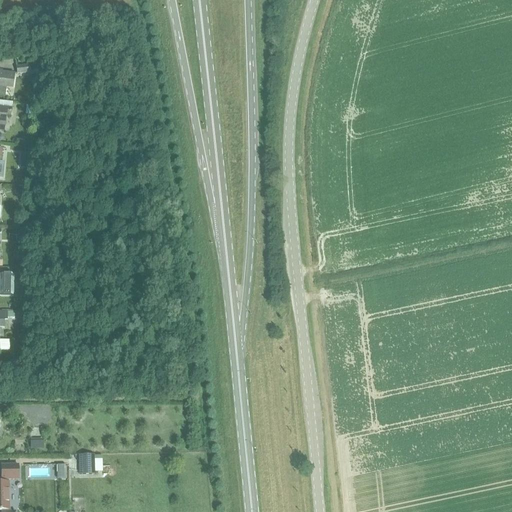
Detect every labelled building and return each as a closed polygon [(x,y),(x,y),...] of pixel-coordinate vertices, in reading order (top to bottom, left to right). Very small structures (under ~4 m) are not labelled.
[(30,66),(16,68),(17,75),(31,73),(30,66)] [(14,74),(0,72),(0,96),(4,97),(5,88),(12,89),(14,74)] [(37,116),(38,107),(28,106),(28,115),(37,116)] [(11,119),(12,109),(1,108),(0,107),(0,125),(6,127),(7,118),(11,119)] [(0,295),(1,296),(13,296),(13,276),(0,276),(0,285),(0,295)] [(40,426),(27,426),(27,445),(40,445),(40,426)] [(95,457),(79,457),(80,477),(95,476),(95,457)] [(0,511),(1,511),(15,511),(16,511),(9,511),(9,480),(19,480),(19,466),(1,466),(2,480),(3,480),(3,483),(0,483),(0,511)]
